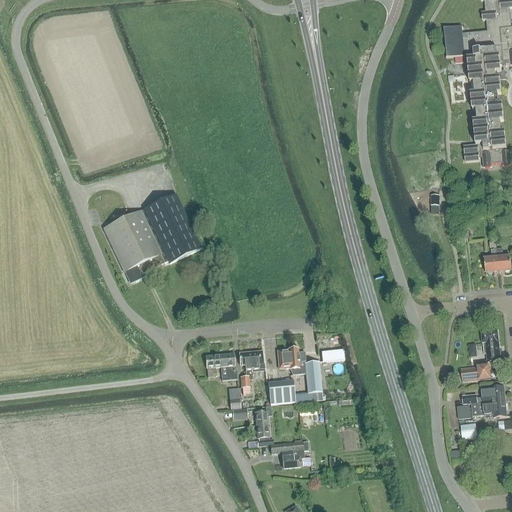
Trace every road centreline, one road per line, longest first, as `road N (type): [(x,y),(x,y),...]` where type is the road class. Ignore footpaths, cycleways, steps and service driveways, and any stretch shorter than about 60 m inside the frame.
road 1 (primary): [(434,511),(358,265),(316,67)]
road 2 (unclassified): [(18,22),(17,54),(114,294),(160,334)]
road 3 (unclassified): [(410,314),(361,141),(368,77),(398,0)]
road 4 (unclassified): [(467,508),(440,461),(433,388),(410,314)]
road 5 (unclassified): [(0,398),(152,380),(179,369)]
road 6 (unclassified): [(262,511),(241,463),(179,369)]
road 7 (unclassified): [(180,335),(316,324)]
